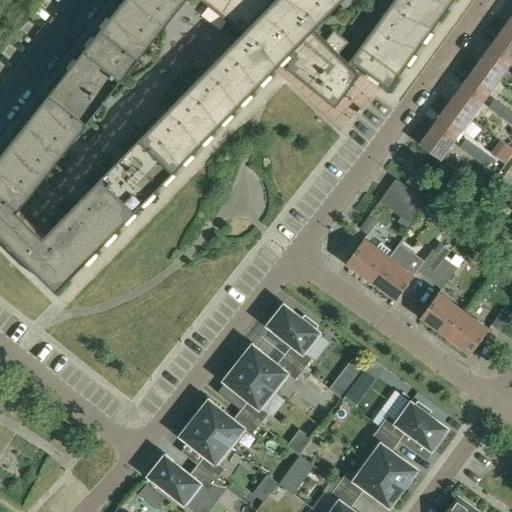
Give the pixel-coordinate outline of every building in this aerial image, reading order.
[(7,148),(0,156),(0,234),(50,284),(58,291),(67,282),(69,281),(88,261),(97,251),(99,250),(108,240),(117,231),(118,230),(127,221),(136,212),(137,211),(146,201),(155,192),(156,191),(166,181),(175,172),(176,171),(185,162),(194,152),(195,151),(204,142),(213,133),(215,131),(223,122),(233,113),(234,112),(243,102),(252,93),(253,92),(263,82),(271,73),(273,72),(285,59),(291,64),(287,68),(336,107),(354,84),(353,83),(360,74),(354,68),(356,65),(364,70),(378,81),(390,89),(398,78),(406,67),(407,66),(414,55),(422,44),(423,43),(430,33),(438,22),(439,21),(446,11),(454,0),(124,0),(120,5),(119,6),(110,17),(103,27),(102,28),(93,39),(86,48),(85,49),(76,60),(69,70),(68,71),(59,82),(51,92),(51,93),(42,104),(34,114),(33,115),(24,126),(17,135),(16,136),(7,148)] [(511,57),(511,27),(507,24),(493,44),(511,57)] [(478,64),(499,79),(511,60),(511,57),(493,44),(478,64)] [(484,99),(499,79),(478,64),(464,84),(484,99)] [(470,119),(484,99),(464,84),(449,104),(470,119)] [(488,107),(501,116),(506,108),(494,99),(488,107)] [(470,119),(449,104),(435,124),(455,139),(470,119)] [(511,111),(506,108),(501,116),(511,124),(511,111)] [(441,159),(455,139),(435,124),(420,144),(441,159)] [(459,147),(471,156),(477,148),(465,139),(459,147)] [(477,148),(471,156),(483,165),(489,157),(477,148)] [(415,223),(428,202),(396,178),(381,199),(415,223)] [(497,194),(489,204),(499,212),(507,202),(497,194)] [(446,232),(454,221),(440,211),(432,222),(446,232)] [(377,222),(369,216),(360,229),(368,234),(377,222)] [(382,242),(377,248),(364,238),(346,263),(371,281),(389,256),(393,250),(382,242)] [(393,250),(389,256),(371,281),(397,299),(415,275),(404,267),(412,256),(397,245),(393,250)] [(422,273),(430,279),(446,258),(438,253),(436,250),(425,265),(420,272),(422,273)] [(451,262),(446,258),(430,279),(438,285),(442,287),(463,257),(457,253),(451,262)] [(421,316),(446,334),(464,309),(439,291),(421,316)] [(285,354),(304,369),(313,358),(307,353),(322,334),(315,328),(317,326),(305,317),(303,319),(285,305),(269,325),(293,344),(285,354)] [(490,328),(464,309),(446,334),(471,353),(490,328)] [(492,323),(500,329),(509,317),(501,311),(492,323)] [(240,363),(277,392),(290,376),(295,380),(304,369),(285,354),(277,364),(253,345),(240,363)] [(367,368),(355,359),(331,390),(343,399),(367,368)] [(374,359),(367,368),(343,399),(356,408),(386,368),(374,359)] [(241,409),(261,424),(269,413),(264,409),(277,392),(240,363),(226,380),(249,399),(241,409)] [(196,418),(233,447),(246,431),(252,435),(261,424),(241,409),(233,419),(210,400),(196,418)] [(400,441),(407,431),(431,448),(447,428),(428,414),(430,411),(418,403),(416,405),(408,400),(394,419),(388,415),(380,427),(400,441)] [(198,464),(217,479),(226,468),(220,464),(233,447),(196,418),(182,436),(206,454),(198,464)] [(333,425),(330,429),(335,432),(340,425),(336,422),(334,425),(333,425)] [(365,459),(403,487),(416,469),(392,451),(400,441),(380,427),(371,438),(377,442),(365,459)] [(166,456),(150,476),(187,505),(202,486),(208,491),(217,479),(198,464),(190,474),(166,456)] [(313,466),(299,456),(280,484),(293,494),(313,466)] [(365,459),(353,476),(347,472),(338,483),(358,498),(366,488),(390,505),(403,487),(365,459)] [(326,511),(355,511),(351,508),(358,498),(338,483),(330,495),(336,499),(326,511)] [(479,511),(457,496),(445,511),(479,511)]
